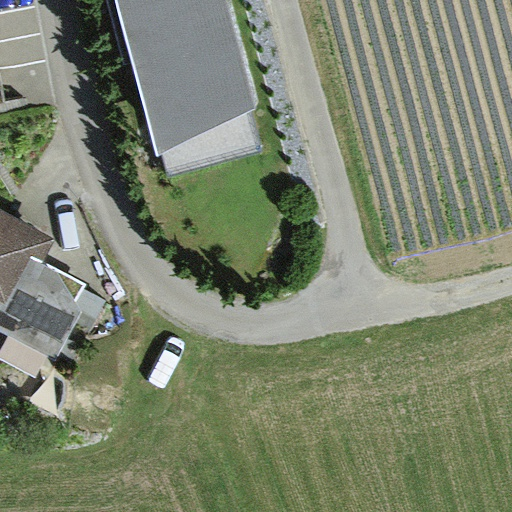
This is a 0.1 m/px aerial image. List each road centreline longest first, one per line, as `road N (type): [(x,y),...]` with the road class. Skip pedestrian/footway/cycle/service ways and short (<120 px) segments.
road 1 (residential): [(64,0),(105,205),(152,273),(236,318),(357,300)]
road 2 (residential): [(276,0),(357,300)]
road 3 (track): [(357,300),(511,257)]
